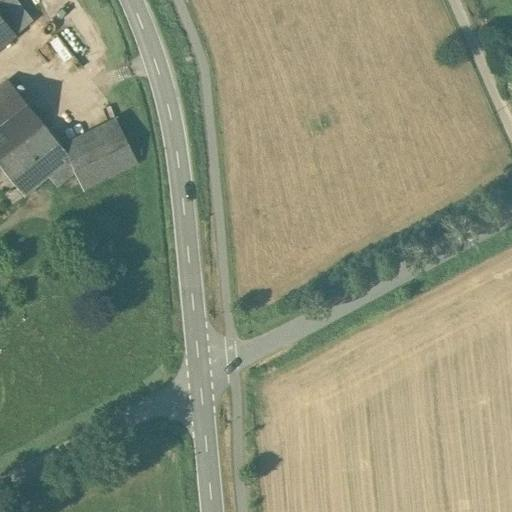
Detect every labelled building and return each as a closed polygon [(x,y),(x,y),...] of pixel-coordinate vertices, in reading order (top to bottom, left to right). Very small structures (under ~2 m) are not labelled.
[(32,22),(14,0),(0,0),(0,15),(16,35),(32,22)] [(0,15),(0,47),(16,35),(0,15)] [(71,158),(8,81),(0,87),(0,165),(24,196),(47,178),(56,189),(75,173),(68,159),(71,158)] [(122,132),(79,153),(95,185),(138,163),(122,132)] [(95,185),(79,153),(71,158),(68,159),(75,173),(84,190),(95,185)]
